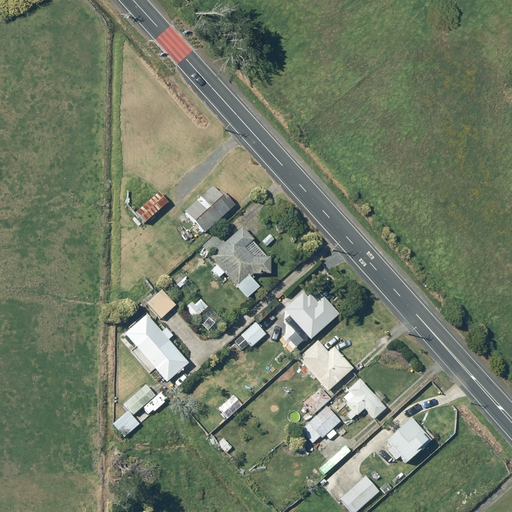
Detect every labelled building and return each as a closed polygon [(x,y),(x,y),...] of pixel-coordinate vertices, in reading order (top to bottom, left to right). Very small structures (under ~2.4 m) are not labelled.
[(213,186),(185,211),(205,232),(235,205),(221,190),(219,192),(213,186)] [(159,192),(136,212),(145,222),(168,202),(159,192)] [(225,272),(248,298),(260,287),(251,276),(253,274),(271,273),(271,257),(254,257),(245,247),(254,239),(243,227),(210,256),(217,264),(213,269),(220,277),(225,272)] [(147,303),(161,319),(176,305),(162,290),(147,303)] [(284,309),(311,339),(340,314),(324,297),(317,303),(311,295),(308,297),(304,292),(284,309)] [(192,301),(185,308),(194,319),(208,307),(201,298),(195,304),(192,301)] [(210,310),(199,322),(202,325),(200,326),(207,333),(209,332),(212,335),(224,323),(210,310)] [(169,340),(173,336),(166,329),(162,332),(147,314),(124,333),(168,382),(189,363),(169,340)] [(256,322),(242,335),(252,346),(266,334),(256,322)] [(301,333),(293,339),(299,347),(307,340),(301,333)] [(247,346),(240,338),(232,345),(239,353),(247,346)] [(318,341),(299,359),(328,391),(353,368),(334,347),(328,352),(318,341)] [(289,363),(276,375),(280,379),(294,368),(289,363)] [(138,377),(132,382),(138,388),(144,383),(138,377)] [(356,395),(347,404),(357,416),(365,409),(375,419),(387,408),(360,378),(350,388),(356,395)] [(146,384),(124,403),(134,414),(156,396),(146,384)] [(321,388),(304,403),(314,415),(331,400),(321,388)] [(233,394),(218,407),(228,418),(243,405),(233,394)] [(326,406),(301,429),(313,443),(321,436),(323,438),(340,422),(326,406)] [(119,423),(126,435),(135,429),(128,417),(119,423)] [(387,440),(393,447),(389,451),(397,460),(401,456),(407,463),(433,440),(412,418),(387,440)] [(223,438),(217,443),(226,453),(232,447),(223,438)] [(358,511),(378,493),(363,478),(340,501),(350,511),(358,511)]
